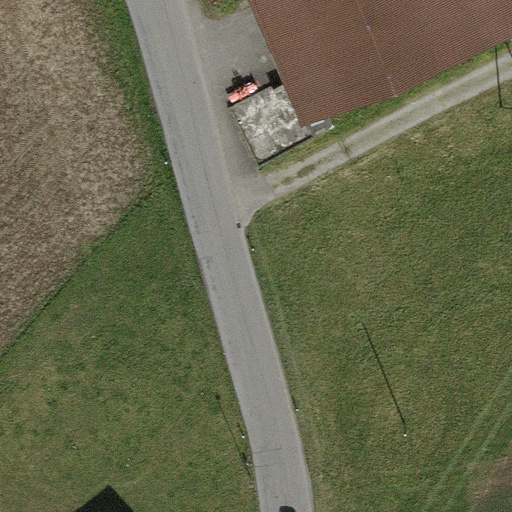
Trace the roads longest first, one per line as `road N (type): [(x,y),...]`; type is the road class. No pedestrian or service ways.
road 1 (tertiary): [(290,511),(275,427),(158,0)]
road 2 (track): [(216,213),(511,63)]
